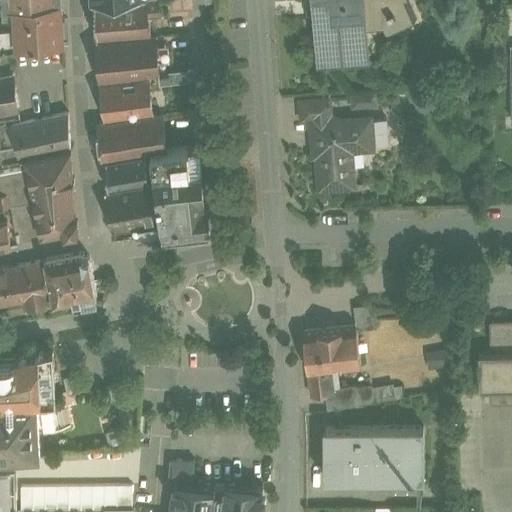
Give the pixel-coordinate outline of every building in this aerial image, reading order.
[(94,0),(97,40),(152,35),(150,15),(162,14),(161,0),(94,0)] [(315,0),(317,21),(320,20),(323,61),(318,61),(318,63),(368,60),(368,57),(362,58),(359,10),(387,8),(393,23),(415,14),(408,0),(315,0)] [(61,2),(15,7),(16,23),(17,47),(64,43),(61,2)] [(16,23),(0,24),(0,50),(17,47),(16,23)] [(152,35),(97,40),(100,79),(160,72),(157,35),(152,35)] [(13,73),(0,75),(0,111),(19,108),(13,73)] [(147,76),(102,81),(107,117),(152,111),(147,76)] [(375,93),(351,94),(352,108),(376,106),(375,93)] [(327,100),(302,102),(303,117),(328,115),(327,100)] [(69,111),(13,123),(17,144),(20,155),(71,145),(69,111)] [(163,113),(97,121),(101,159),(167,147),(163,113)] [(381,143),(392,142),(390,113),(380,114),(381,143)] [(370,117),(312,121),(315,155),(318,155),(320,186),(352,184),(350,147),(371,146),(370,134),(374,133),(374,130),(371,130),(370,117)] [(9,146),(6,132),(0,133),(0,139),(2,154),(3,160),(21,156),(20,155),(17,144),(9,146)] [(56,177),(50,151),(70,147),(70,149),(72,148),(71,146),(25,155),(27,165),(32,189),(39,223),(41,233),(77,226),(74,189),(75,189),(74,176),(59,179),(56,177)] [(196,146),(151,152),(155,183),(161,227),(162,235),(211,229),(207,196),(203,196),(196,146)] [(145,153),(106,159),(110,189),(149,183),(145,153)] [(26,166),(0,170),(0,192),(10,192),(32,189),(27,165),(26,165),(26,166)] [(155,183),(105,191),(112,235),(161,227),(155,183)] [(32,189),(10,192),(11,204),(15,228),(39,223),(32,189)] [(10,192),(0,192),(0,206),(11,204),(10,192)] [(0,220),(0,248),(11,246),(8,219),(0,220)] [(83,250),(45,257),(54,298),(98,290),(90,254),(83,250)] [(45,257),(0,265),(0,301),(23,297),(25,304),(54,298),(45,257)] [(375,303),(354,304),(355,319),(376,317),(375,303)] [(511,321),(491,322),(492,351),(479,352),(479,387),(511,386),(511,321)] [(357,324),(304,330),(311,394),(326,392),(335,390),(335,386),(332,366),(361,363),(357,324)] [(54,345),(0,358),(0,453),(40,451),(37,396),(57,395),(54,345)] [(357,383),(335,386),(335,390),(326,392),(328,408),(374,400),(372,382),(357,385),(357,383)] [(424,424),(325,425),(325,476),(425,476),(424,424)] [(195,457),(171,457),(169,481),(178,481),(194,481),(195,457)] [(0,506),(79,506),(79,486),(15,486),(16,464),(0,465),(0,506)] [(136,480),(119,478),(119,486),(117,506),(134,506),(136,480)] [(225,482),(216,482),(216,481),(194,481),(178,481),(177,486),(173,486),(172,497),(176,497),(174,511),(259,511),(261,501),(265,502),(267,491),(262,491),(263,482),(225,481),(225,482)] [(119,486),(79,486),(79,506),(117,506),(119,486)]
